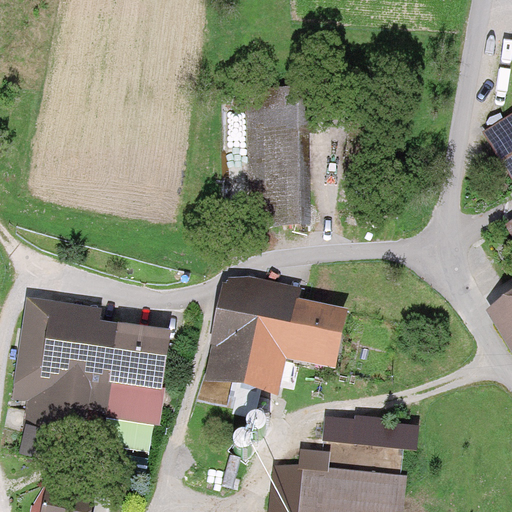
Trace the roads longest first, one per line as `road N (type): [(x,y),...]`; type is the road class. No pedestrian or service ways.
road 1 (track): [(0,230),(31,269),(167,299),(281,258),(449,246)]
road 2 (track): [(160,494),(213,506),(259,480),(299,420),(329,407),(386,405),(504,361)]
road 3 (unclassified): [(511,371),(467,296),(449,246),(482,0)]
road 4 (track): [(212,289),(154,511)]
